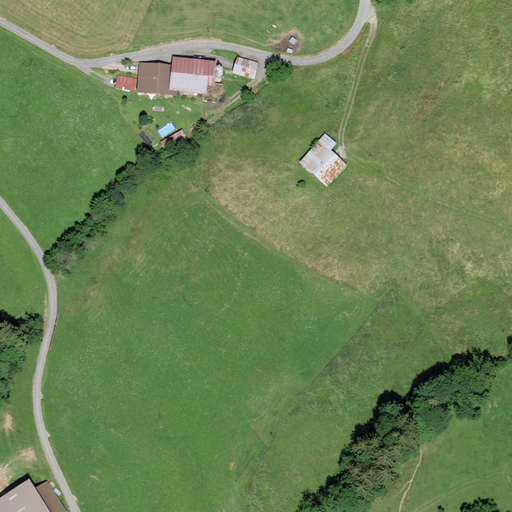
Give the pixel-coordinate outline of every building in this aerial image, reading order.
[(259,62),(237,57),(233,73),(255,78),(259,62)] [(173,65),(138,62),(135,93),(176,96),(177,91),(207,94),(208,86),(213,87),(215,61),(174,58),(173,65)] [(134,90),(135,77),(116,76),(116,89),(134,90)] [(300,163),(327,188),(347,166),(330,150),(336,144),(325,134),(300,163)] [(0,500),(0,511),(47,511),(29,482),(0,500)]
